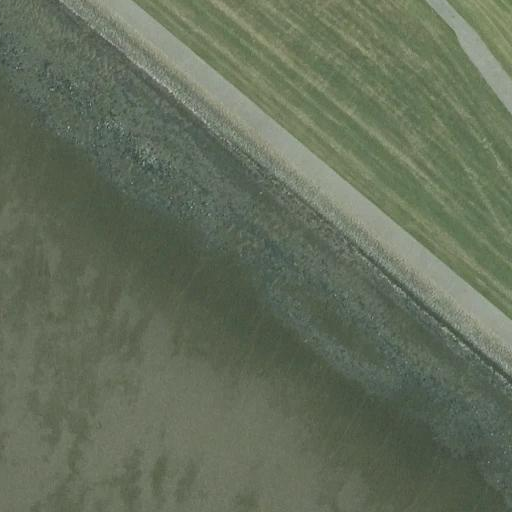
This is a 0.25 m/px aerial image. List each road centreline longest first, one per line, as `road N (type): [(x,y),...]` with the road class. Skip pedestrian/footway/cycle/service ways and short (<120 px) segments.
road 1 (track): [(511,335),(112,0)]
road 2 (track): [(429,0),(511,103)]
